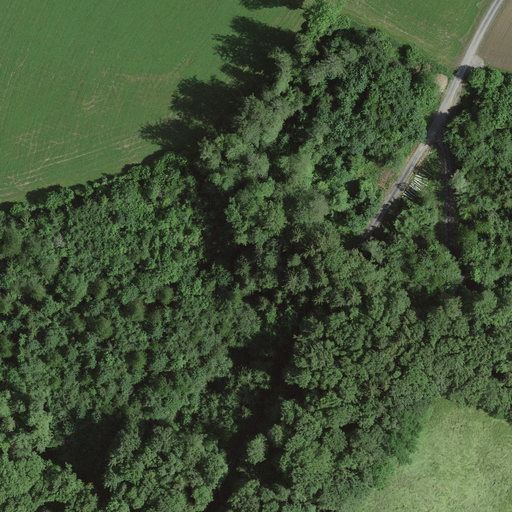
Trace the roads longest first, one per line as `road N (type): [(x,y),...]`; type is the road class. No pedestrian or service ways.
road 1 (unclassified): [(201,511),(303,330),(435,127)]
road 2 (unclassified): [(511,325),(456,270),(446,148),(435,127)]
road 3 (track): [(303,330),(337,359),(389,446)]
road 4 (unclassified): [(435,127),(500,0)]
